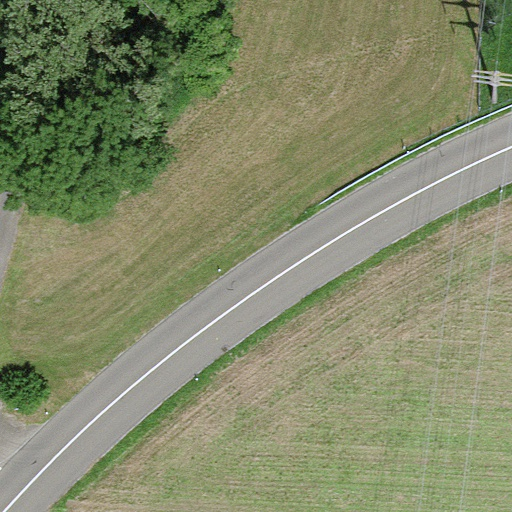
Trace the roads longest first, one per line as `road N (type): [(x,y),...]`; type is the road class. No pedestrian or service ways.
road 1 (tertiary): [(6,511),(187,338),(397,200),(511,149)]
road 2 (track): [(0,255),(71,0)]
